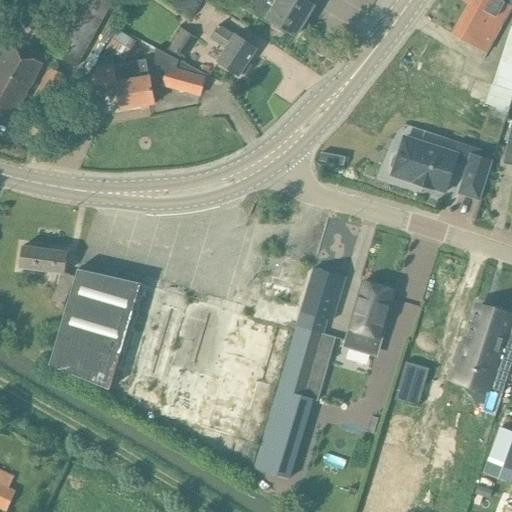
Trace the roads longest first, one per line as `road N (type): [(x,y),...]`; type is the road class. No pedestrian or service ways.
road 1 (secondary): [(275,154),(237,177),(183,192),(100,193),(0,171)]
road 2 (tertiary): [(511,250),(304,190),(275,154)]
road 3 (secondary): [(275,154),(383,44),(413,0)]
